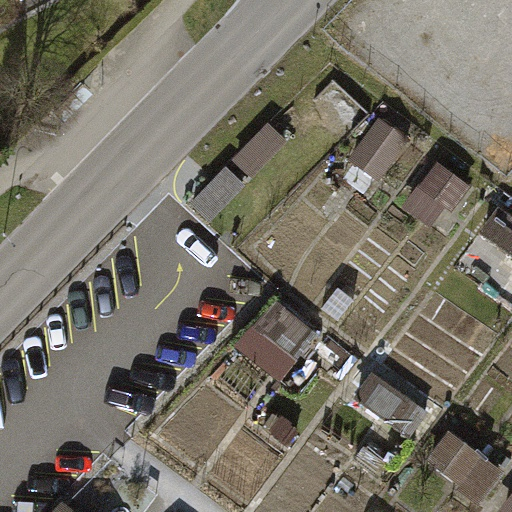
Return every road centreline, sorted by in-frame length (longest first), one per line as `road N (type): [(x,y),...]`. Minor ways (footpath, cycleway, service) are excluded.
road 1 (tertiary): [(0,298),(288,0)]
road 2 (track): [(63,416),(196,511)]
